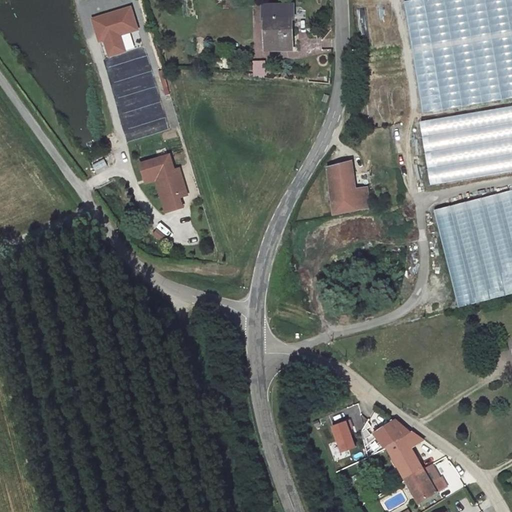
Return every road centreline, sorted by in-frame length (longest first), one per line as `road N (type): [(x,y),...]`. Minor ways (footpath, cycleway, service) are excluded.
road 1 (unclassified): [(0,78),(139,267),(177,290),(255,315)]
road 2 (tertiary): [(341,0),(333,115),(282,212),(255,315)]
road 3 (unclassified): [(256,353),(292,353),(343,370),(447,448),(485,483),(501,511)]
road 4 (track): [(177,290),(234,511)]
road 5 (tertiary): [(256,353),(262,415),(294,511)]
